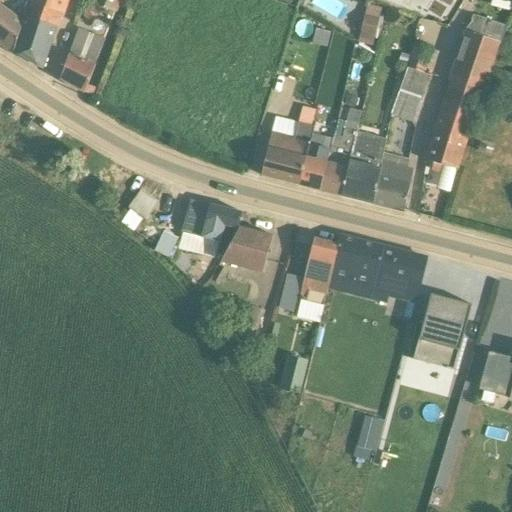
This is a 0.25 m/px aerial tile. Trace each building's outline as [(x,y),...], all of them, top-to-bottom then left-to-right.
[(66,0),(29,0),(24,18),(57,27),(66,0)] [(90,0),(89,3),(115,14),(120,0),(90,0)] [(435,0),(447,7),(449,5),(455,8),(460,0),(435,0)] [(0,44),(12,53),(42,70),(57,27),(24,18),(23,20),(0,5),(0,44)] [(92,7),(80,13),(85,23),(97,17),(92,7)] [(379,11),(365,7),(357,44),(371,47),(373,38),(377,39),(382,20),(378,19),(379,11)] [(482,95),(504,26),(501,25),(471,16),(465,34),(463,34),(447,84),(482,95)] [(84,94),(103,41),(77,30),(59,80),(84,94)] [(411,48),(405,69),(423,75),(430,52),(411,48)] [(427,76),(405,69),(389,116),(412,124),(427,76)] [(492,69),(488,79),(511,86),(511,72),(509,74),(492,69)] [(458,171),(482,95),(447,84),(423,161),(432,165),(430,172),(444,177),(448,168),(458,171)] [(275,118),(260,176),(298,186),(311,133),(317,112),(301,108),(297,123),(275,118)] [(356,133),(358,124),(337,119),(332,139),(319,191),(341,197),(356,133)] [(298,186),(319,191),(332,139),(311,133),(298,186)] [(384,140),(356,133),(341,197),(372,205),(382,154),(384,140)] [(372,205),(403,213),(412,171),(406,169),(408,161),(404,159),(403,161),(398,161),(398,160),(402,159),(382,154),(372,205)] [(139,192),(127,210),(144,221),(157,203),(139,192)] [(183,234),(179,251),(213,260),(215,255),(222,257),(237,231),(238,228),(241,214),(200,204),(199,209),(189,206),(182,234),(183,234)] [(218,264),(261,275),(271,237),(238,228),(237,231),(222,257),(218,264)] [(154,251),(169,258),(177,239),(163,233),(154,251)] [(327,291),(370,302),(386,306),(387,299),(414,305),(426,261),(383,249),(338,238),(336,247),(327,291)] [(336,247),(314,241),(295,319),(318,325),(327,291),(336,247)] [(286,275),(278,310),(292,313),(301,279),(286,275)] [(429,299),(413,361),(453,372),(470,306),(455,302),(454,305),(429,299)] [(253,342),(263,311),(245,305),(234,337),(253,342)] [(283,384),(303,387),(308,355),(287,352),(283,384)] [(511,362),(490,356),(480,392),(508,399),(507,403),(511,404),(511,362)] [(363,415),(359,445),(377,448),(382,418),(363,415)]
